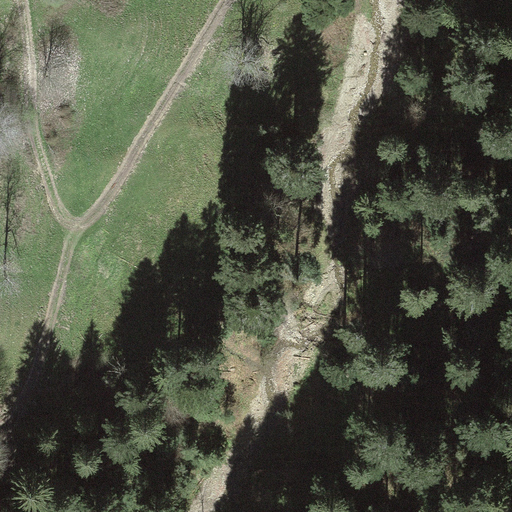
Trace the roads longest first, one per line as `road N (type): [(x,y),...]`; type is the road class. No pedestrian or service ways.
road 1 (track): [(363,0),(365,67),(325,195),(313,309),(198,511)]
road 2 (track): [(23,0),(34,135),(59,211),(74,222),(89,218),(110,193),(228,0)]
